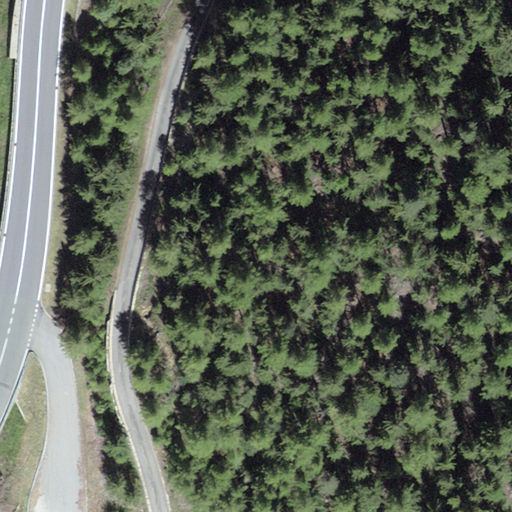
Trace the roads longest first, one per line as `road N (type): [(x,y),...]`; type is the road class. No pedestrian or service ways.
road 1 (track): [(160,511),(117,328),(177,64),(203,0)]
road 2 (primary): [(44,0),(23,249),(0,358)]
